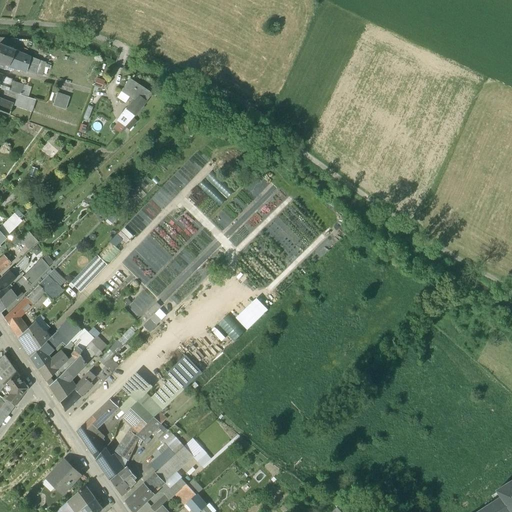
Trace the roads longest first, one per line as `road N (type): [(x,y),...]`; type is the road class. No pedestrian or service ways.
road 1 (track): [(511,289),(332,173),(226,89),(107,42),(0,23)]
road 2 (residential): [(36,388),(118,511)]
